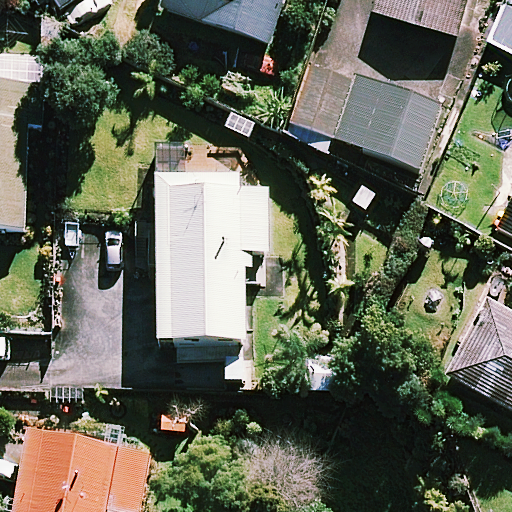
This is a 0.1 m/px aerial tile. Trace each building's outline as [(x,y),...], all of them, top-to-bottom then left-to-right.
[(90,0),(45,0),(61,21),(90,0)] [(289,0),(172,0),(164,27),(270,61),(289,0)] [(474,0),(388,0),(382,24),(462,47),(474,0)] [(511,20),(497,51),(511,58),(511,20)] [(440,116),(313,73),(291,137),(418,180),(440,116)] [(43,99),(0,97),(0,244),(25,245),(29,137),(42,137),(43,99)] [(193,158),(158,158),(159,364),(247,363),(247,265),(269,265),(269,203),(193,203),(193,190),(193,158)] [(511,212),(499,239),(511,245),(511,212)] [(511,327),(489,316),(449,393),(511,424),(511,327)] [(141,511),(150,460),(29,440),(16,511),(141,511)]
